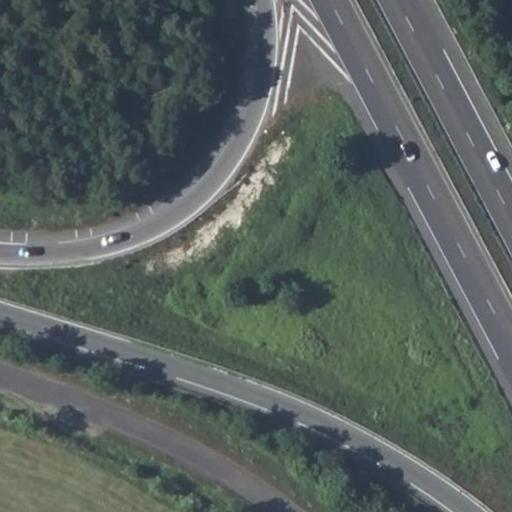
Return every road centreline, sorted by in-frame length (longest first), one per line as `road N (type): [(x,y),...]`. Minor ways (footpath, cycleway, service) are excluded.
road 1 (motorway): [(0,315),(227,383),(337,429),(468,511)]
road 2 (trunk): [(262,0),(265,72),(249,129),(187,206),(127,240),(85,251),(0,252)]
road 3 (motorway): [(328,0),(511,351)]
road 4 (unclassified): [(0,368),(220,468),(277,511)]
road 5 (motorway): [(511,217),(397,0)]
